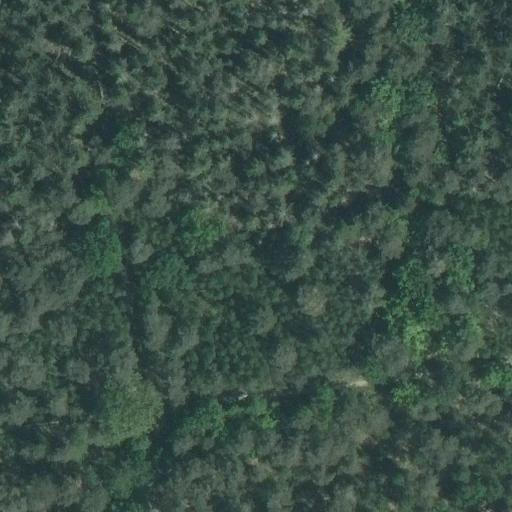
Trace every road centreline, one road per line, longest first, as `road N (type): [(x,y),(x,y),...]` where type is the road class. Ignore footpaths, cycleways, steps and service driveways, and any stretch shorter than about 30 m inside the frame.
road 1 (track): [(511,362),(150,411)]
road 2 (track): [(150,411),(0,430)]
